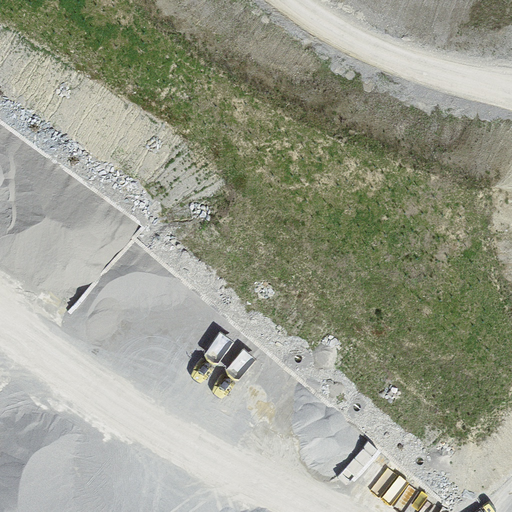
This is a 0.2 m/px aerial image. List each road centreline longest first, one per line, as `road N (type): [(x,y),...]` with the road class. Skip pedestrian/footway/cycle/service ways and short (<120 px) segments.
road 1 (track): [(125,511),(150,466),(196,249),(159,13),(171,0)]
road 2 (track): [(229,511),(339,378),(411,167),(511,104)]
